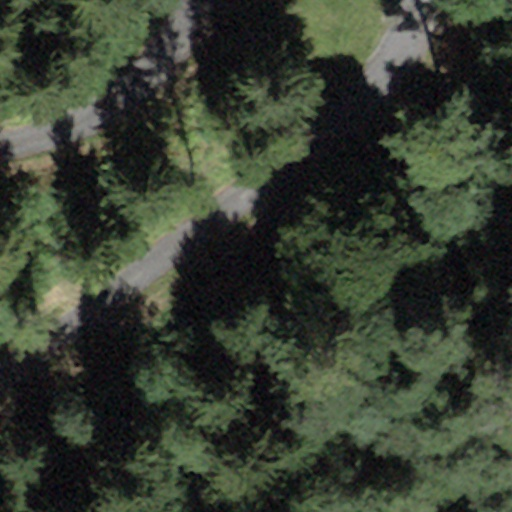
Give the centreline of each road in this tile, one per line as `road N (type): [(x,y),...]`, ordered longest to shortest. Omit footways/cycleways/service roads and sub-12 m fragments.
road 1 (track): [(411,0),(401,46),(368,90),(0,377)]
road 2 (track): [(0,148),(86,118),(136,83),(202,0)]
